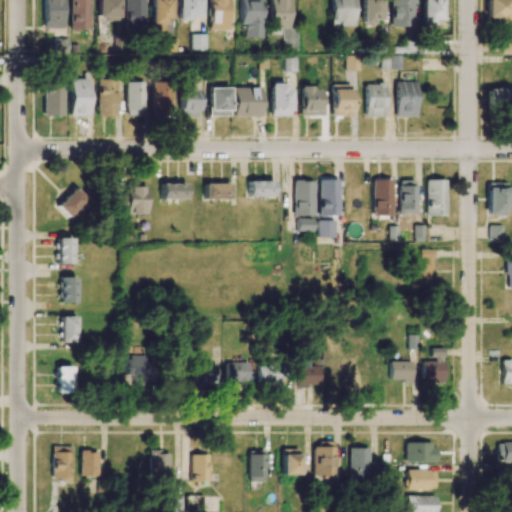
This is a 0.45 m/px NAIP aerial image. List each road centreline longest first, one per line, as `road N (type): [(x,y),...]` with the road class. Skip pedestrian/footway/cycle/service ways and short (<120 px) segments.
road 1 (residential): [(468,511),(469,0)]
road 2 (residential): [(18,167),(33,149),(511,151)]
road 3 (residential): [(511,418),(18,418)]
road 4 (residential): [(17,511),(18,167)]
road 5 (track): [(286,150),(287,280),(336,271),(351,248),(434,247),(469,234)]
road 6 (residential): [(18,167),(18,0)]
